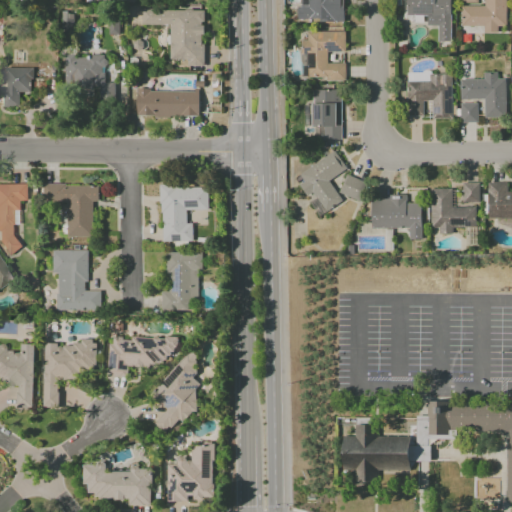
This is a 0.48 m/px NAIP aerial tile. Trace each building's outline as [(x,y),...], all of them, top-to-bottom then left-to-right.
[(300,0),(301,6),(296,6),(296,21),(343,21),(342,0),(300,0)] [(437,42),(450,42),(450,0),(406,0),(406,16),(427,16),(427,26),(437,26),(437,42)] [(461,6),(460,27),(483,27),(483,32),(496,32),(496,27),(505,27),(505,0),(483,0),(484,6),(461,6)] [(169,60),(187,60),(187,66),(203,66),(203,10),(142,10),(142,25),(169,25),(169,60)] [(345,31),(306,32),(306,40),(301,41),(301,79),(345,79),(345,63),(327,63),(327,52),(345,52),(345,31)] [(64,88),(99,88),(99,102),(114,102),(114,82),(104,83),(103,68),(106,68),(106,55),(64,56),(64,88)] [(31,68),(3,68),(2,107),(18,107),(18,92),(31,92),(31,68)] [(452,119),(452,75),(431,74),(431,72),(407,72),(406,116),(424,116),(424,102),(431,102),(431,119),(452,119)] [(506,117),(505,79),(497,79),(497,73),(483,73),(483,79),(459,79),(460,99),(484,99),(484,118),(506,117)] [(136,116),(199,117),(199,91),(136,90),(136,116)] [(312,139),(341,139),(341,90),(313,90),(312,139)] [(477,103),(460,103),(460,122),(477,122),(477,103)] [(299,174),(304,181),(299,185),(306,196),(312,192),(325,212),(342,201),(328,181),(346,169),(334,151),(299,174)] [(368,185),(347,175),(338,192),(360,202),(368,185)] [(488,219),(511,218),(511,191),(507,191),(507,182),(487,183),(488,219)] [(462,183),(462,203),(479,203),(479,183),(462,183)] [(0,184),(0,231),(2,232),(2,252),(15,252),(14,210),(20,210),(20,201),(27,201),(27,184),(0,184)] [(66,237),(92,237),(91,202),(98,201),(98,184),(42,185),(42,203),(66,202),(66,237)] [(161,242),(192,242),(192,224),(186,224),(186,210),(208,210),(208,186),(160,186),(161,242)] [(475,207),(452,208),(451,189),(429,189),(430,228),(438,228),(438,234),(452,233),(452,228),(476,227),(475,207)] [(371,229),(408,228),(408,240),(421,240),(421,203),(406,203),(406,197),(370,198),(371,229)] [(100,291),(86,291),(87,250),(51,250),(51,273),(56,273),(56,311),(100,311),(100,291)] [(160,310),(197,311),(197,270),(201,270),(202,252),(167,252),(166,292),(161,292),(160,310)] [(0,287),(11,281),(7,274),(7,272),(0,260),(0,287)] [(178,338),(109,337),(108,375),(128,376),(128,366),(168,367),(169,351),(178,352),(178,338)] [(44,344),(43,407),(58,408),(58,380),(75,380),(76,373),(95,373),(96,340),(79,340),(79,345),(44,344)] [(34,344),(20,344),(20,352),(4,351),(4,346),(0,345),(0,378),(5,379),(4,386),(17,387),(16,408),(32,409),(34,344)] [(150,396),(166,410),(153,424),(161,431),(169,430),(178,421),(183,420),(191,412),(197,411),(195,379),(191,376),(196,371),(190,365),(201,352),(186,354),(150,396)] [(415,447),(415,416),(428,416),(428,402),(448,402),(448,404),(511,404),(511,503),(505,503),(506,440),(508,440),(508,432),(450,432),(450,439),(428,439),(428,447),(415,447)] [(343,435),(343,470),(353,470),(353,481),(377,481),(377,470),(409,470),(409,461),(430,461),(430,447),(428,447),(415,447),(410,447),(410,437),(378,437),(378,425),(353,425),(353,435),(343,435)] [(166,501),(187,501),(187,498),(213,498),(213,444),(191,444),(191,459),(176,459),(176,464),(166,464),(166,501)] [(82,464),(82,484),(87,484),(87,498),(127,497),(127,505),(151,505),(150,468),(130,468),(130,471),(104,472),(104,464),(82,464)]
